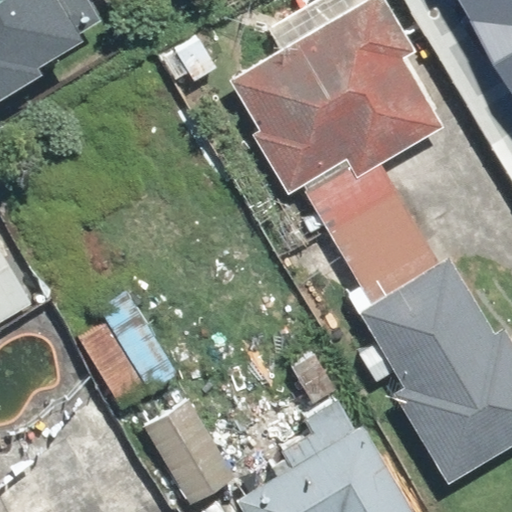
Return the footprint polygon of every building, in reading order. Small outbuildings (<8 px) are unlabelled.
[(0,0),(0,65),(103,7),(98,0),(0,0)] [(251,126),(287,187),(346,153),(356,169),(443,119),(404,51),(416,43),(391,0),(301,0),(267,20),(280,43),(231,72),(259,121),(251,126)] [(511,0),(457,0),(511,91),(511,0)] [(200,24),(159,56),(183,87),(225,55),(200,24)] [(391,386),(446,477),(511,438),(511,332),(504,320),(496,325),(449,248),(439,255),(381,159),(355,174),(345,158),(304,182),(361,278),(347,287),(403,379),(391,386)] [(0,315),(32,296),(0,242),(0,315)] [(100,303),(106,312),(76,330),(120,402),(149,385),(178,367),(129,286),(100,303)] [(419,511),(364,415),(356,420),(338,389),(304,408),(313,424),(282,441),(291,458),(236,489),(248,511),(419,511)] [(190,391),(143,418),(189,498),(236,470),(190,391)]
